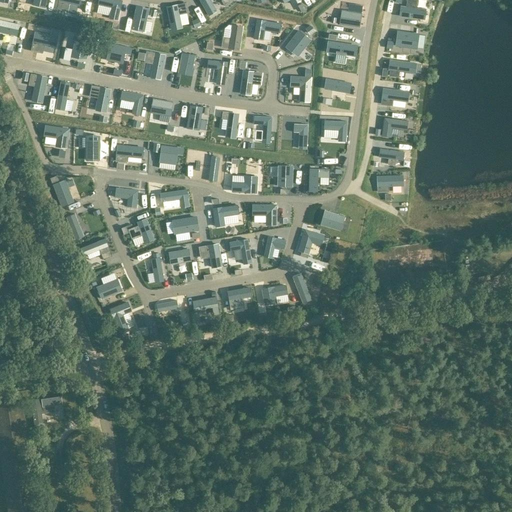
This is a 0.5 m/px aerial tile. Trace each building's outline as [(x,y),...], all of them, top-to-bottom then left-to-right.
[(60,0),(59,8),(67,10),(69,2),(78,4),(79,0),(60,0)] [(117,0),(99,0),(97,13),(110,16),(110,18),(118,20),(122,1),(117,0)] [(200,0),(209,15),(216,11),(210,0),(200,0)] [(401,6),(400,15),(424,19),(426,10),(424,9),(420,8),(419,9),(416,8),(417,0),(414,0),(407,0),(407,7),(401,6)] [(186,3),(168,7),(172,29),(181,27),(179,14),(188,12),(186,3)] [(137,6),(132,28),(144,31),(144,30),(146,21),(149,9),(137,6)] [(342,10),(340,24),(360,27),(362,13),(342,10)] [(0,31),(17,36),(20,24),(0,19),(0,31)] [(257,20),(254,38),(263,40),(265,30),(280,32),(281,23),(257,20)] [(224,37),(222,47),(239,49),(242,26),(233,25),(231,38),(224,37)] [(299,31),(286,47),(297,56),(310,39),(299,31)] [(398,31),(396,45),(410,47),(411,48),(415,49),(417,47),(417,43),(417,42),(418,34),(398,31)] [(36,32),(32,50),(42,52),(44,43),(56,46),(58,37),(36,32)] [(76,34),(72,56),(79,57),(86,58),(91,37),(76,34)] [(328,41),(327,51),(356,55),(357,46),(328,41)] [(111,44),(107,59),(123,62),(125,53),(130,54),(131,48),(111,44)] [(147,51),(145,60),(154,62),(151,77),(160,79),(165,55),(147,51)] [(182,54),(178,73),(186,74),(186,76),(193,77),(194,70),(192,69),(195,56),(182,54)] [(219,69),(216,83),(225,84),(228,62),(220,61),(209,60),(207,67),(219,69)] [(390,60),(389,69),(391,69),(390,75),(398,76),(399,70),(408,71),(415,72),(416,63),(409,62),(390,60)] [(244,71),(241,93),(250,94),(250,93),(252,83),(259,84),(260,85),(262,73),(244,71)] [(289,71),(287,79),(297,81),(295,96),(304,97),(307,74),(289,71)] [(32,74),(30,83),(36,84),(33,100),(42,102),(47,77),(32,74)] [(326,78),(325,88),(349,92),(351,83),(326,78)] [(61,81),(56,108),(65,110),(70,82),(61,81)] [(92,86),(90,95),(99,97),(97,110),(106,112),(110,89),(92,86)] [(384,89),(382,104),(391,105),(391,100),(394,100),(393,105),(393,106),(405,107),(406,101),(407,102),(409,92),(384,89)] [(153,98),(151,112),(171,116),(173,102),(153,98)] [(127,116),(129,105),(122,103),(117,123),(139,127),(141,119),(127,116)] [(190,105),(187,127),(199,129),(203,107),(190,105)] [(223,112),(223,118),(228,119),(227,130),(226,130),(226,135),(227,137),(235,138),(238,114),(223,112)] [(255,116),(254,124),(263,125),(262,142),(270,143),(272,117),(264,117),(255,116)] [(385,118),(382,135),(391,137),(392,127),(406,129),(407,121),(385,118)] [(324,120),(324,129),(339,129),(338,140),(346,141),(347,121),(324,120)] [(294,124),(294,132),(299,132),(298,149),(307,149),(308,124),(294,124)] [(46,126),(45,135),(58,137),(57,146),(66,147),(69,129),(46,126)] [(87,137),(87,159),(100,159),(100,137),(87,137)] [(118,145),(117,160),(126,161),(126,155),(143,157),(144,148),(118,145)] [(162,146),(159,167),(175,170),(177,154),(182,155),(183,149),(162,146)] [(381,148),(379,157),(389,158),(388,164),(394,165),(395,159),(403,160),(404,152),(381,148)] [(209,180),(217,181),(220,157),(212,156),(209,180)] [(279,165),(278,186),(292,186),(293,166),(279,165)] [(309,168),(309,191),(318,192),(318,177),(329,177),(329,169),(309,168)] [(233,182),(233,191),(257,192),(257,177),(246,176),(245,183),(233,182)] [(403,176),(378,177),(378,192),(387,191),(387,184),(403,183),(403,176)] [(65,180),(54,185),(62,206),(74,201),(68,187),(75,185),(72,178),(66,181),(65,180)] [(117,188),(116,197),(128,198),(127,204),(127,206),(136,207),(138,190),(117,188)] [(187,189),(161,193),(162,201),(180,199),(181,206),(189,205),(187,189)] [(237,205),(213,209),(216,226),(225,225),(225,224),(223,216),(238,214),(239,213),(237,205)] [(253,205),(253,214),(267,214),(267,224),(276,224),(276,205),(253,205)] [(325,210),(321,224),(340,230),(343,222),(344,221),(345,217),(344,215),(340,214),(339,214),(325,210)] [(75,213),(67,217),(75,239),(84,236),(75,213)] [(139,226),(129,229),(132,238),(142,234),(145,242),(154,239),(146,219),(138,222),(139,226)] [(305,230),(299,250),(308,253),(312,241),(321,244),(324,235),(305,230)] [(105,238),(81,248),(84,255),(100,249),(104,258),(111,255),(105,238)] [(244,264),(252,262),(248,239),(230,242),(231,250),(234,250),(235,260),(243,259),(244,264)] [(268,239),(265,258),(273,260),(275,249),(283,250),(285,242),(268,239)] [(218,244),(199,247),(201,256),(211,255),(213,267),(222,266),(218,244)] [(333,248),(329,263),(334,264),(338,250),(333,248)] [(189,249),(169,252),(171,264),(191,261),(189,249)] [(154,272),(148,274),(149,282),(155,281),(156,282),(164,281),(159,253),(153,254),(154,258),(151,258),(154,272)] [(104,284),(97,287),(102,298),(122,290),(118,278),(117,278),(115,273),(101,278),(104,284)] [(311,299),(301,273),(293,276),(303,302),(311,299)] [(0,281),(0,291),(2,301),(24,296),(20,277),(0,281)] [(286,285),(262,289),(265,304),(277,303),(276,296),(287,294),(286,285)] [(247,292),(226,295),(229,312),(241,310),(240,301),(249,300),(247,292)] [(217,296),(193,300),(194,310),(213,307),(214,315),(220,314),(217,296)] [(178,308),(177,300),(157,304),(158,311),(178,308)] [(127,302),(111,309),(121,333),(128,330),(122,314),(131,310),(127,302)] [(30,399),(34,429),(43,427),(39,398),(30,399)] [(22,401),(0,403),(0,452),(8,511),(38,511),(24,411),(22,401)]
